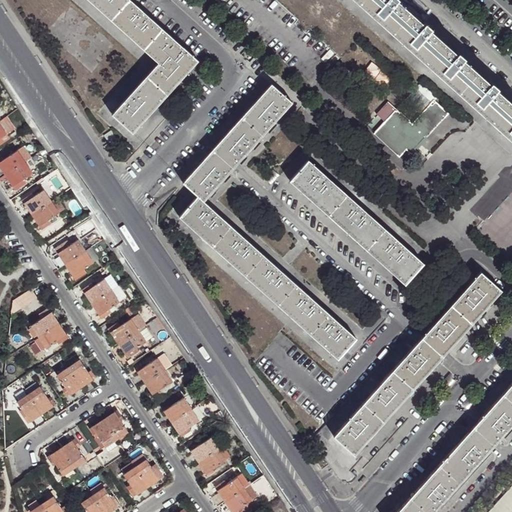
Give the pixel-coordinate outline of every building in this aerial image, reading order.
[(89,0),(112,20),(130,0),(89,0)] [(130,0),(112,20),(144,50),(163,29),(131,0),(130,0)] [(395,33),(412,13),(397,0),(365,0),(362,5),(395,33)] [(426,61),(444,41),(427,27),(429,24),(423,19),(421,20),(412,13),(395,33),(426,61)] [(158,62),(147,74),(167,92),(197,59),(163,29),(144,50),(158,62)] [(457,90),(475,69),(461,56),(462,54),(456,48),(454,50),(444,41),(426,61),(457,90)] [(487,118),(506,97),(493,86),(495,83),(489,78),(487,80),(475,69),(457,90),(487,118)] [(112,112),(133,131),(167,92),(147,74),(112,112)] [(291,101),(270,83),(242,115),(262,133),(291,101)] [(487,118),(511,139),(511,102),(506,97),(487,118)] [(411,122),(395,107),(383,120),(372,132),(373,134),(374,132),(396,152),(394,153),(398,155),(405,148),(410,153),(416,146),(426,135),(426,133),(441,116),(442,117),(447,112),(431,98),(427,103),(428,104),(411,122)] [(383,120),(395,107),(387,99),(375,112),(383,120)] [(214,146),(212,148),(232,167),(234,164),(262,133),(242,115),(214,146)] [(110,129),(104,134),(109,141),(115,137),(110,129)] [(421,150),(416,146),(410,153),(415,157),(421,150)] [(212,148),(182,181),(203,200),(232,167),(212,148)] [(0,166),(6,175),(25,162),(17,151),(0,162),(0,166)] [(30,159),(25,162),(32,174),(38,170),(30,159)] [(307,159),(289,179),(328,214),(346,194),(307,159)] [(32,174),(25,162),(6,175),(13,187),(32,174)] [(489,194),(494,199),(497,202),(511,182),(511,168),(511,167),(489,194)] [(32,215),(51,202),(43,191),(24,203),(32,215)] [(346,194),(328,214),(369,251),(388,231),(346,194)] [(489,204),(494,199),(489,194),(472,210),(482,219),(492,207),(489,204)] [(178,216),(214,248),(233,227),(197,195),(178,216)] [(57,199),(51,202),(58,214),(64,209),(57,199)] [(58,214),(51,202),(32,215),(39,226),(58,214)] [(214,248),(247,277),(266,257),(233,227),(214,248)] [(369,251),(404,282),(422,262),(388,231),(369,251)] [(66,264),(85,252),(78,240),(58,252),(66,264)] [(91,248),(85,252),(93,263),(99,259),(91,248)] [(93,263),(85,252),(66,264),(74,275),(93,263)] [(247,277),(281,307),(299,286),(266,257),(247,277)] [(500,288),(479,270),(451,302),(472,321),(500,288)] [(93,304),(112,291),(104,280),(85,292),(93,304)] [(313,335),(331,315),(299,286),(281,307),(313,335)] [(20,308),(37,297),(31,287),(14,298),(20,308)] [(119,303),(112,291),(93,304),(100,315),(119,303)] [(472,321),(451,302),(422,335),(443,353),(472,321)] [(40,337),(59,324),(51,312),(32,325),(40,337)] [(313,335),(338,357),(356,337),(331,315),(313,335)] [(130,319),(138,331),(143,328),(135,316),(130,319)] [(119,344),(138,331),(130,319),(111,332),(119,344)] [(67,336),(59,324),(40,337),(47,348),(67,336)] [(146,343),(138,331),(119,344),(127,355),(146,343)] [(422,335),(392,370),(413,388),(443,353),(422,335)] [(158,360),(165,371),(170,368),(162,356),(158,360)] [(80,360),(68,368),(81,387),(93,380),(80,360)] [(146,384),(165,371),(158,360),(139,372),(146,384)] [(81,387),(68,368),(57,375),(70,394),(81,387)] [(392,370),(363,403),(385,421),(413,388),(392,370)] [(173,383),(165,371),(146,384),(154,395),(173,383)] [(28,394),(39,387),(36,383),(25,390),(28,394)] [(511,383),(500,397),(511,406),(511,383)] [(28,394),(41,414),(52,406),(39,387),(28,394)] [(29,421),(41,414),(28,394),(16,402),(25,415),(28,419),(29,421)] [(470,431),(491,449),(511,425),(511,406),(500,397),(470,431)] [(172,423),(192,410),(184,399),(171,407),(167,410),(165,411),(172,423)] [(363,403),(334,436),(356,454),(385,421),(363,403)] [(199,421),(192,410),(172,423),(179,434),(182,433),(185,430),(199,421)] [(114,413),(103,421),(116,439),(127,432),(120,422),(123,420),(119,414),(116,416),(114,413)] [(103,421),(92,428),(94,431),(91,433),(95,439),(98,437),(104,447),(116,439),(103,421)] [(437,469),(458,487),(491,449),(470,431),(437,469)] [(95,439),(93,440),(100,450),(104,447),(98,437),(95,439)] [(116,439),(104,447),(108,452),(119,444),(116,439)] [(199,463),(218,450),(211,439),(198,447),(193,450),(191,451),(199,463)] [(72,441),(61,448),(73,468),(85,460),(78,450),(81,448),(77,442),(74,444),(72,441)] [(223,446),(218,450),(226,461),(231,458),(223,446)] [(62,475),(73,468),(61,448),(50,456),(51,459),(49,460),(53,467),(55,465),(62,475)] [(226,461),(218,450),(199,463),(206,474),(208,473),(212,470),(226,461)] [(143,455),(131,463),(147,487),(164,477),(155,463),(150,466),(143,455)] [(331,466),(337,478),(339,479),(344,482),(349,482),(354,481),(359,477),(352,472),(347,467),(344,470),(339,461),(331,466)] [(137,495),(147,487),(131,463),(121,469),(125,475),(123,475),(130,485),(126,487),(131,494),(135,492),(137,495)] [(437,469),(408,502),(419,511),(436,511),(458,487),(437,469)] [(220,490),(218,491),(226,503),(250,486),(242,475),(224,487),(220,490)] [(101,484),(90,491),(93,496),(104,488),(101,484)] [(511,511),(511,484),(488,510),(490,511),(511,511)] [(250,486),(226,503),(231,511),(243,511),(244,511),(245,511),(255,506),(253,502),(258,498),(250,486)] [(104,488),(93,496),(103,511),(109,511),(117,508),(104,488)] [(90,491),(78,499),(81,503),(93,496),(90,491)] [(52,495),(40,503),(46,511),(63,511),(64,511),(66,510),(62,503),(59,505),(52,495)] [(103,511),(93,496),(81,503),(87,511),(103,511)] [(419,511),(408,502),(399,511),(419,511)] [(46,511),(40,503),(29,511),(30,511),(46,511)]
